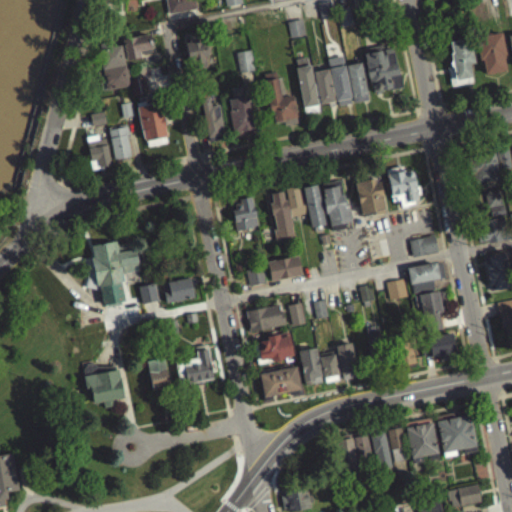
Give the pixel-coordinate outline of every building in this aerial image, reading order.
[(167,0),(170,11),(197,6),(196,0),(167,0)] [(240,11),(238,0),(222,0),(223,13),(240,11)] [(319,26),(332,24),(328,4),(315,7),(319,26)] [(336,7),(349,5),(352,23),(340,25),(336,7)] [(287,20),(302,17),(305,33),(290,36),(287,20)] [(303,41),(300,25),(285,29),(288,45),(303,41)] [(503,29),(507,51),(505,51),(508,66),(486,71),(483,56),(480,57),(476,34),(503,29)] [(152,31),(154,45),(152,45),(153,49),(141,51),(142,54),(128,57),(124,36),(152,31)] [(189,33),(190,41),(186,42),(191,65),(195,65),(196,68),(208,66),(206,58),(210,57),(206,39),(203,39),(201,31),(189,33)] [(454,63),(451,62),(451,59),(452,56),(451,50),(453,50),(451,38),(470,35),(472,46),(473,46),(476,60),(471,61),(473,73),(472,73),(473,80),(452,84),(448,65),(454,63)] [(138,58),(151,55),(148,40),(120,45),(125,67),(139,64),(138,58)] [(104,66),(126,62),(122,42),(100,47),(104,66)] [(364,49),(371,85),(374,84),(375,92),(384,90),(384,89),(391,87),(391,89),(403,86),(400,72),(399,73),(393,47),(386,48),(385,45),(364,49)] [(235,51),(249,49),(253,69),(238,71),(235,51)] [(296,66),(298,66),(296,58),(307,56),(309,64),(311,63),(319,102),(318,103),(320,111),(306,114),(296,66)] [(348,63),(356,101),(370,98),(362,61),(348,63)] [(325,65),(327,74),(342,72),(341,62),(325,65)] [(130,83),(108,87),(103,88),(99,69),(104,69),(104,67),(126,63),(130,83)] [(332,68),(338,101),(353,97),(346,65),(332,68)] [(315,71),(330,68),(336,100),(321,103),(315,71)] [(146,74),(148,82),(150,90),(134,94),(131,77),(146,74)] [(264,78),(271,110),(273,110),(275,121),(285,119),(286,123),(298,120),(297,114),(298,114),(293,91),(285,93),(281,75),(264,78)] [(202,99),(211,142),(227,138),(219,101),(212,103),(210,97),(202,99)] [(229,100),(231,111),(229,111),(234,138),(255,135),(248,97),(229,100)] [(168,133),(166,134),(168,141),(148,144),(146,135),(144,135),(138,100),(146,98),(147,101),(159,99),(160,105),(162,104),(168,133)] [(121,101),(131,99),(134,113),(129,114),(123,115),(121,101)] [(104,109),(107,121),(93,124),(92,118),(90,112),(104,109)] [(88,120),(90,133),(104,130),(102,118),(88,120)] [(109,125),(116,157),(132,154),(128,134),(130,134),(128,122),(109,125)] [(86,134),(92,167),(100,166),(100,164),(112,162),(107,136),(99,137),(99,132),(86,134)] [(511,152),(510,142),(498,144),(503,171),(511,169),(511,152)] [(508,176),(507,150),(495,151),(496,177),(508,176)] [(472,173),(470,159),(487,156),(486,152),(495,151),(499,177),(475,181),(474,173),(472,173)] [(393,196),(394,195),(395,201),(401,200),(402,208),(408,207),(408,206),(416,204),(415,200),(420,199),(414,171),(412,170),(407,171),(406,170),(405,166),(387,169),(393,196)] [(355,182),(362,214),(365,213),(366,216),(386,212),(380,181),(376,182),(375,177),(355,182)] [(325,182),(326,187),(325,187),(326,196),(325,196),(328,212),(329,211),(332,224),(333,224),(334,229),(347,226),(347,223),(349,223),(348,221),(353,220),(351,205),(347,206),(345,192),(342,178),(325,182)] [(305,187),(313,226),(327,223),(318,184),(305,187)] [(287,188),(293,217),(308,214),(306,204),(303,205),(300,186),(287,188)] [(488,206),(502,203),(499,187),(485,190),(488,206)] [(282,190),(271,192),(273,201),(270,202),(272,214),(274,213),(277,228),(274,229),(276,239),(286,237),(287,241),(295,239),(291,221),(290,217),(287,199),(284,199),(282,190)] [(232,208),(236,229),(254,226),(254,224),(258,223),(252,194),(238,197),(239,200),(233,201),(235,207),(232,208)] [(484,197),(485,214),(499,213),(498,196),(484,197)] [(490,207),(492,216),(507,213),(505,204),(490,207)] [(479,240),(486,239),(487,241),(500,238),(498,224),(506,223),(504,214),(493,216),(494,217),(484,219),(485,228),(476,229),(479,240)] [(321,234),(323,243),(330,242),(328,232),(321,234)] [(409,239),(412,256),(437,250),(434,234),(409,239)] [(91,244),(94,256),(91,256),(97,284),(99,283),(104,303),(106,303),(106,305),(122,302),(122,299),(124,299),(121,281),(124,280),(122,272),(140,268),(134,239),(117,242),(116,239),(91,244)] [(486,262),(490,283),(493,282),(495,289),(511,285),(511,268),(509,251),(488,255),(489,262),(486,262)] [(267,260),(271,279),(302,273),(297,254),(267,260)] [(413,292),(411,282),(409,283),(407,267),(436,260),(437,265),(442,264),(444,275),(439,276),(439,277),(432,279),(434,288),(413,292)] [(193,295),(174,300),(167,270),(196,263),(199,279),(190,281),(193,295)] [(246,269),(249,284),(266,281),(263,265),(246,269)] [(243,277),(248,293),(264,288),(260,272),(243,277)] [(386,280),(389,297),(406,294),(403,277),(386,280)] [(139,285),(142,298),(162,293),(159,280),(139,285)] [(359,285),(362,300),(373,298),(370,283),(359,285)] [(160,290),(163,310),(192,305),(189,285),(160,290)] [(386,305),(404,304),(402,286),(384,288),(386,305)] [(444,290),(439,291),(438,289),(419,294),(424,315),(444,311),(443,306),(448,305),(444,290)] [(139,310),(156,308),(154,290),(137,292),(139,310)] [(357,293),(359,310),(371,308),(369,292),(357,293)] [(511,297),(497,301),(499,312),(511,309),(511,297)] [(313,300),(316,317),(328,315),(324,298),(313,300)] [(300,301),(305,321),(292,324),(288,303),(300,301)] [(245,309),(250,331),(267,328),(267,326),(286,323),(281,302),(245,309)] [(314,325),(325,323),(322,306),(310,308),(314,325)] [(286,312),(290,332),(303,330),(299,309),(286,312)] [(511,309),(499,312),(502,325),(504,324),(508,341),(511,340),(511,309)] [(186,313),(188,321),(198,319),(196,311),(186,313)] [(366,330),(377,327),(378,332),(381,331),(389,363),(373,367),(366,338),(367,338),(366,330)] [(455,330),(459,352),(449,354),(449,358),(440,360),(439,354),(432,356),(432,353),(426,354),(423,355),(421,340),(430,339),(429,335),(455,330)] [(258,343),(261,361),(272,359),(272,361),(275,360),(275,362),(280,361),(282,359),(284,359),(284,358),(293,356),(289,332),(267,337),(268,341),(258,343)] [(415,361),(411,340),(395,343),(400,367),(415,364),(415,361)] [(336,344),(342,373),(343,372),(344,378),(358,375),(357,370),(360,369),(358,356),(355,357),(352,341),(336,344)] [(298,350),(304,380),(305,380),(306,384),(322,381),(321,376),(323,375),(317,346),(298,350)] [(197,356),(176,361),(181,383),(213,377),(212,371),(215,370),(213,360),(211,360),(208,347),(196,350),(197,356)] [(321,353),(321,356),(320,356),(324,376),(325,376),(327,381),(339,379),(338,374),(340,374),(335,353),(334,353),(334,350),(321,353)] [(146,359),(152,389),(162,387),(162,389),(170,388),(165,358),(156,360),(156,358),(146,359)] [(338,386),(332,361),(317,364),(323,390),(338,386)] [(259,372),(264,395),(300,387),(296,365),(259,372)] [(82,375),(85,388),(90,387),(93,401),(103,399),(104,406),(116,404),(114,398),(124,396),(118,367),(82,375)] [(469,422),(435,427),(440,464),(455,462),(454,460),(473,457),(469,422)] [(435,466),(431,425),(404,428),(407,464),(426,463),(426,466),(435,466)] [(388,429),(402,426),(407,457),(394,460),(388,429)] [(372,433),(385,430),(393,465),(379,468),(372,433)] [(339,440),(353,437),(360,474),(346,477),(339,440)] [(0,459),(9,458),(15,495),(4,497),(5,504),(0,504),(1,511),(0,511),(0,459)] [(446,490),(478,483),(481,499),(453,505),(452,498),(448,499),(446,490)] [(283,490),(308,486),(310,495),(313,494),(314,501),(310,501),(311,507),(289,511),(288,507),(284,508),(281,495),(283,495),(283,490)] [(447,511),(458,511),(478,510),(476,492),(446,496),(447,511)] [(422,511),(420,499),(441,495),(443,511),(422,511)]
